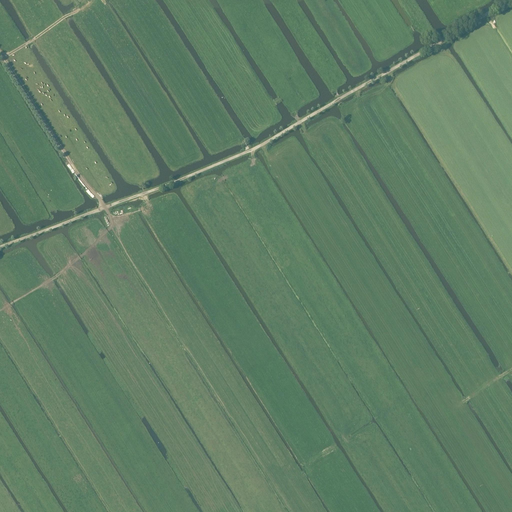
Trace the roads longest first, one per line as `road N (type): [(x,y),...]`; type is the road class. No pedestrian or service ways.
road 1 (track): [(104,208),(264,143),(511,0)]
road 2 (track): [(104,208),(0,52)]
road 3 (track): [(248,150),(146,0)]
